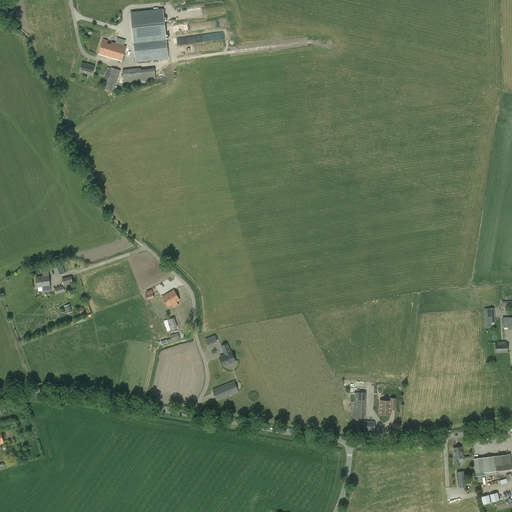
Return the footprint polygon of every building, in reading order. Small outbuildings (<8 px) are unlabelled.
[(134,40),(136,62),(168,59),(166,37),(163,10),(131,13),(134,40)] [(126,47),(117,44),(103,40),(98,54),(122,61),(126,47)] [(91,75),(94,66),(88,64),(88,65),(82,63),(80,71),(87,73),(87,74),(91,75)] [(111,67),(109,73),(106,72),(104,77),(108,78),(105,88),(114,91),(120,70),(111,67)] [(122,70),(124,81),(120,80),(119,83),(123,85),(124,82),(142,81),(140,68),(122,70)] [(60,275),(66,273),(63,264),(57,265),(60,275)] [(37,287),(42,287),(43,291),(50,290),(48,270),(42,271),(43,276),(36,277),(37,287)] [(63,286),(73,283),(71,276),(61,279),(63,286)] [(168,307),(180,300),(174,290),(162,297),(168,307)] [(502,309),(511,309),(511,300),(502,301),(502,309)] [(64,306),(67,313),(72,311),(70,304),(64,306)] [(494,308),(484,308),(485,327),(490,327),(490,323),(495,322),(494,308)] [(509,329),(511,329),(511,317),(503,318),(503,327),(508,327),(509,329)] [(171,330),(177,328),(174,318),(168,320),(171,330)] [(172,342),(180,339),(178,332),(170,335),(172,342)] [(216,334),(206,339),(209,346),(219,341),(216,334)] [(496,353),(507,352),(507,343),(495,344),(496,353)] [(231,352),(227,344),(222,346),(225,354),(220,356),(224,366),(235,362),(231,352)] [(213,390),(217,400),(238,392),(234,381),(213,390)] [(364,418),(365,393),(355,392),(354,418),(364,418)] [(395,398),(390,398),(390,401),(380,400),(379,414),(390,415),(391,403),(395,403),(395,398)] [(374,431),(374,421),(364,421),(364,431),(374,431)] [(458,461),(458,458),(463,457),(462,446),(453,448),(455,459),(455,462),(458,461)] [(510,454),(474,459),(476,473),(511,469),(510,454)] [(459,488),(466,487),(464,471),(457,472),(459,488)]
